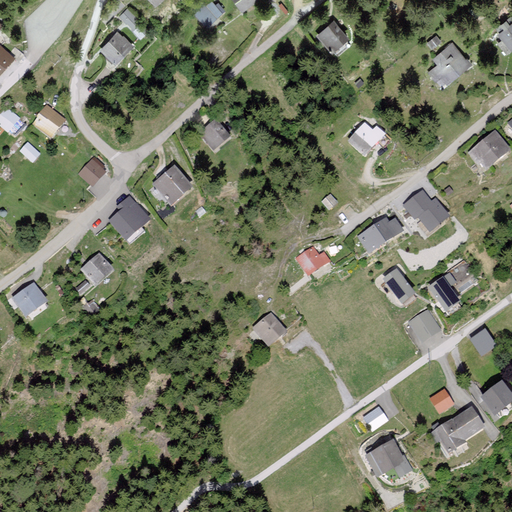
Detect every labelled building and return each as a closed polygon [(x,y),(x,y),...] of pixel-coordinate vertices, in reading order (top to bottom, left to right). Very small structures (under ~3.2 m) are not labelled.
[(232,0),(242,14),(263,0),(232,0)] [(211,1),(194,16),(205,29),(223,14),(211,1)] [(128,8),(119,17),(133,31),(142,22),(128,8)] [(511,15),(496,28),(499,32),(498,33),(503,40),(497,44),(507,55),(511,50),(511,15)] [(334,21),(317,35),(326,46),(328,44),(334,51),(350,39),(334,21)] [(100,50),(114,64),(133,46),(118,33),(100,50)] [(436,36),(427,43),(431,49),(440,41),(436,36)] [(452,43),(433,59),(437,64),(428,72),(441,87),(447,83),(448,84),(471,65),(452,43)] [(0,79),(16,62),(0,47),(0,79)] [(31,125),(51,141),(66,122),(46,106),(31,125)] [(0,116),(0,124),(8,131),(9,130),(15,135),(24,124),(18,120),(19,118),(7,108),(0,116)] [(200,140),(214,153),(231,139),(216,125),(200,140)] [(365,125),(347,143),(364,159),(386,136),(376,127),(372,132),(365,125)] [(495,133),(468,154),(483,173),(510,151),(495,133)] [(27,144),(20,152),(33,164),(40,156),(27,144)] [(93,158),(79,174),(92,185),(105,171),(101,168),(103,166),(93,158)] [(176,168),(153,186),(173,208),(195,191),(176,168)] [(423,192),(403,207),(415,222),(418,220),(430,235),(450,220),(435,200),(431,202),(423,192)] [(150,219),(129,196),(117,207),(119,210),(108,221),(129,245),(145,231),(141,227),(150,219)] [(331,196),(322,204),(329,213),(339,205),(331,196)] [(386,219),(357,238),(369,256),(404,233),(395,220),(389,224),(386,219)] [(314,249),(297,260),(309,279),(332,264),(325,255),(320,257),(314,249)] [(99,254),(81,270),(96,287),(114,271),(99,254)] [(397,272),(383,282),(401,309),(415,299),(397,272)] [(90,285),(86,280),(76,289),(81,294),(90,285)] [(443,280),(428,291),(446,316),(461,306),(443,280)] [(34,282),(12,297),(26,317),(48,301),(34,282)] [(428,310),(407,323),(421,345),(442,332),(428,310)] [(274,315),(253,330),(272,351),(291,336),(274,315)] [(485,332),(470,342),(481,358),(495,348),(485,332)] [(511,399),(502,386),(482,400),(495,418),(511,406),(511,399)] [(444,390),(429,401),(439,415),(454,405),(444,390)] [(378,408),(362,420),(373,433),(389,422),(378,408)] [(472,409),(430,435),(437,445),(441,442),(449,455),(455,452),(454,450),(486,431),(472,409)] [(394,441),(365,458),(378,480),(395,470),(401,480),(413,473),(394,441)]
